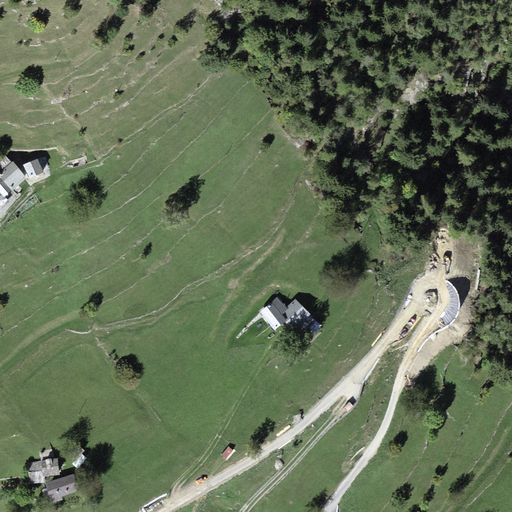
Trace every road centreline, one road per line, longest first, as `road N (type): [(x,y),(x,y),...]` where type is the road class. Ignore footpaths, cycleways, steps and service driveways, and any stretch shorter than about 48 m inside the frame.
road 1 (unclassified): [(326,511),(372,452),(406,363),(443,303),(443,287),(430,282),(417,288),(355,377),(294,432),(161,511)]
road 2 (track): [(177,502),(177,487),(269,352)]
road 3 (track): [(355,377),(352,399),(244,511)]
